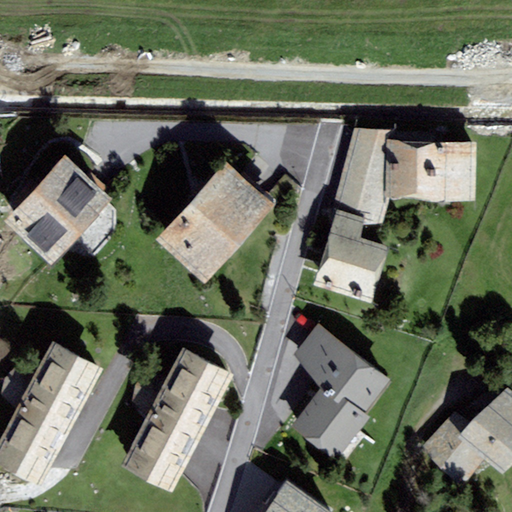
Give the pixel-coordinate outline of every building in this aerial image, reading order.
[(381,222),(387,199),(388,140),(397,140),(396,130),(355,128),(332,209),(336,210),(365,219),(363,225),(381,222)] [(387,199),(475,201),(476,142),(397,140),(388,140),(387,199)] [(6,219),(51,261),(109,200),(64,157),(6,219)] [(227,160),(154,239),(204,285),(277,206),(227,160)] [(313,285),(372,303),(389,247),(359,238),(363,225),(365,219),(336,210),(313,285)] [(324,385),(351,349),(317,324),(294,354),(324,385)] [(0,438),(0,464),(41,486),(103,368),(52,341),(37,368),(17,366),(5,378),(1,395),(16,409),(0,438)] [(122,466),(171,491),(231,373),(182,348),(168,377),(149,373),(135,385),(132,402),(147,418),(122,466)] [(351,349),(324,385),(365,416),(392,379),(351,349)] [(365,416),(324,385),(293,427),(337,459),(368,418),(365,416)] [(485,460),(501,474),(511,461),(511,392),(506,387),(474,425),(456,410),(421,451),(463,486),(485,460)] [(330,511),(285,478),(262,511),(330,511)]
